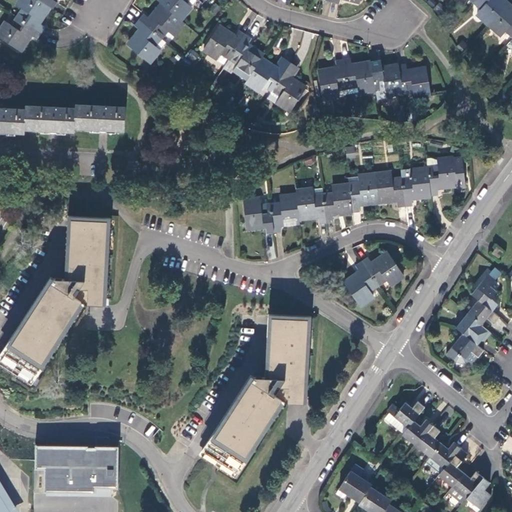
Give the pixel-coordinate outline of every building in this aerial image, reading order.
[(37,24),(49,8),(36,0),(21,0),(17,7),(23,11),(17,19),(41,35),(44,29),(37,24)] [(49,0),(36,0),(49,8),(53,10),(57,5),(49,0)] [(161,0),(159,3),(162,6),(180,20),(190,8),(185,2),(186,0),(161,0)] [(476,0),(475,2),(482,9),(478,15),(490,26),(508,6),(501,0),(476,0)] [(172,35),(182,23),(180,20),(162,6),(150,21),(143,16),(139,21),(160,39),(166,31),(172,35)] [(508,32),(511,35),(511,9),(508,6),(490,26),(502,37),(508,32)] [(37,40),(41,35),(17,19),(12,28),(6,24),(0,32),(0,40),(19,52),(30,36),(37,40)] [(154,46),(160,39),(139,21),(134,27),(141,32),(128,47),(149,63),(159,51),(154,46)] [(222,53),(230,58),(245,35),(239,31),(235,38),(218,27),(204,50),(217,59),(222,53)] [(251,39),(245,35),(230,58),(238,63),(234,69),(249,79),(261,59),(263,56),(247,46),(251,39)] [(159,51),(166,43),(160,39),(154,46),(159,51)] [(230,58),(223,68),(232,74),(234,69),(238,63),(230,58)] [(278,69),(261,59),(249,79),(246,82),(260,91),(265,85),(273,90),(288,68),(282,63),(278,69)] [(359,93),(376,89),(372,64),(352,67),(351,59),(344,60),(349,87),(358,85),(359,93)] [(338,89),(349,87),(344,60),(337,61),(338,69),(319,72),(323,98),(339,96),(338,89)] [(387,95),(404,92),(399,67),(380,70),(378,62),(371,63),(372,64),(376,89),(386,88),(387,95)] [(406,64),(399,66),(399,67),(404,92),(413,91),(415,98),(432,95),(427,69),(408,72),(406,64)] [(294,71),(288,68),(273,90),(281,96),(277,102),(291,111),(306,88),(290,77),(294,71)] [(350,94),(359,93),(358,85),(349,87),(350,94)] [(339,96),(350,94),(349,87),(338,89),(339,96)] [(388,98),(387,95),(386,88),(376,89),(378,100),(388,98)] [(75,130),(124,132),(125,108),(76,105),(76,109),(75,130)] [(25,131),(74,134),(75,130),(76,109),(26,106),(26,110),(25,131)] [(317,118),(315,106),(309,107),(311,118),(317,118)] [(0,132),(25,134),(25,131),(26,110),(0,108),(0,132)] [(353,146),(345,148),(347,159),(356,157),(353,146)] [(437,168),(428,170),(428,171),(431,197),(438,196),(437,188),(456,185),(457,188),(465,187),(462,158),(436,161),(437,168)] [(432,159),(427,160),(428,170),(437,168),(436,161),(432,159)] [(412,199),(431,197),(428,171),(401,173),(402,181),(405,208),(412,207),(412,199)] [(398,209),(405,208),(402,181),(392,182),(391,174),(374,176),(377,203),(397,201),(398,209)] [(358,205),(377,203),(374,176),(358,178),(358,185),(349,187),(352,214),(359,213),(358,205)] [(358,178),(348,180),(349,187),(358,185),(358,178)] [(333,217),(352,214),(349,187),(332,190),(333,197),(323,198),(326,225),(333,224),(333,217)] [(319,226),(326,225),(323,198),(313,199),(312,192),(296,194),(296,197),(298,220),(318,218),(319,226)] [(280,226),(299,224),(298,220),(296,197),(280,199),(281,206),(270,207),(273,235),(281,234),(280,226)] [(267,236),(273,235),(270,207),(261,209),(260,201),(243,204),(246,230),(265,228),(267,236)] [(109,221),(72,219),(69,280),(54,279),(0,362),(0,363),(30,384),(83,303),(86,305),(104,305),(109,221)] [(498,245),(494,253),(501,258),(505,251),(498,245)] [(367,259),(361,263),(377,285),(385,280),(390,285),(403,276),(388,254),(371,266),(367,259)] [(368,291),(377,285),(361,263),(356,267),(360,274),(344,285),(359,306),(373,298),(368,291)] [(490,273),(474,294),(480,299),(494,311),(500,304),(493,298),(499,291),(492,285),(497,279),(490,273)] [(495,322),(500,316),(494,311),(480,299),(469,313),(483,324),(489,317),(495,322)] [(482,339),(485,341),(492,332),(483,324),(469,313),(458,327),(464,332),(478,343),(482,339)] [(308,319),(272,317),(269,378),(254,377),(202,457),(233,477),(282,401),(286,403),(304,403),(308,319)] [(479,356),(485,349),(478,343),(464,332),(449,353),(455,359),(455,358),(458,360),(468,362),(470,360),(473,362),(478,356),(479,356)] [(401,409),(394,403),(388,410),(391,412),(409,426),(414,420),(426,406),(419,401),(414,407),(407,402),(401,409)] [(386,418),(404,432),(409,426),(391,412),(386,418)] [(403,433),(417,445),(434,424),(427,418),(421,425),(414,420),(409,426),(404,432),(403,433)] [(417,445),(432,456),(443,442),(436,436),(441,429),(434,424),(417,445)] [(432,456),(446,468),(462,447),(455,441),(450,448),(443,442),(432,456)] [(45,469),(44,490),(117,492),(118,448),(35,445),(35,469),(45,469)] [(440,475),(454,486),(465,472),(458,466),(469,453),(462,447),(446,468),(440,475)] [(454,486),(468,497),(485,476),(478,470),(472,477),(465,472),(454,486)] [(340,488),(361,501),(370,487),(371,485),(351,471),(340,488)] [(492,482),(485,476),(468,497),(482,508),(493,494),(486,488),(492,482)] [(359,503),(372,511),(383,511),(389,503),(391,500),(370,487),(361,501),(359,503)] [(0,511),(10,511),(0,494),(0,511)] [(402,511),(389,503),(383,511),(402,511)]
